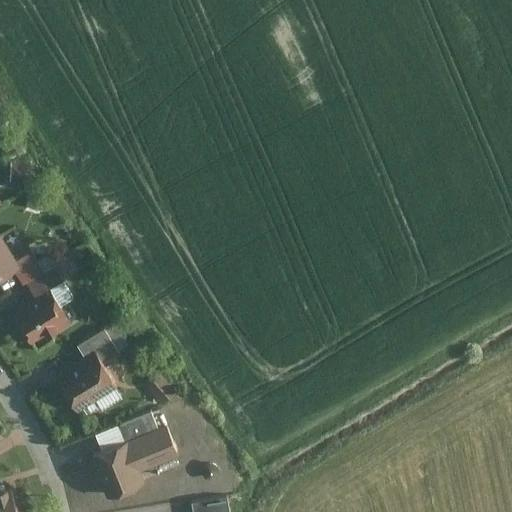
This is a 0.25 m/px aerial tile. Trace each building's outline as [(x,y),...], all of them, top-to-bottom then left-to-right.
[(15,261),(0,235),(0,278),(19,267),(15,261)] [(56,266),(43,244),(15,261),(19,267),(29,283),(56,266)] [(64,279),(56,266),(29,283),(37,297),(52,287),(64,279)] [(73,320),(52,287),(37,297),(13,311),(33,344),(73,320)] [(119,350),(104,327),(77,344),(86,357),(95,351),(102,361),(119,350)] [(86,357),(54,378),(76,412),(117,385),(102,361),(95,351),(86,357)] [(175,391),(159,374),(144,388),(159,405),(175,391)] [(121,421),(95,432),(103,450),(129,438),(121,421)] [(103,450),(88,455),(104,497),(147,481),(142,468),(180,454),(168,424),(129,438),(103,450)] [(0,511),(19,511),(9,479),(0,481),(0,511)] [(229,495),(194,500),(195,511),(225,511),(232,511),(229,495)]
